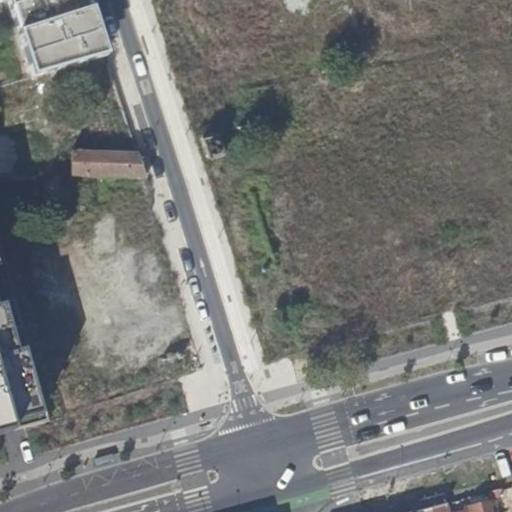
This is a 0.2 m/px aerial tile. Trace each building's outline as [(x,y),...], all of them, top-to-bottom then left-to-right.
[(107,56),(99,29),(89,0),(10,0),(35,76),(107,56)] [(455,77),(511,72),(511,53),(453,58),(455,77)] [(221,132),(203,136),(209,157),(226,153),(221,132)] [(85,176),(148,178),(137,153),(110,152),(75,150),(73,150),(71,175),(85,176)] [(286,210),(295,262),(331,256),(322,203),(286,210)] [(75,238),(92,239),(91,262),(137,264),(139,211),(77,208),(75,238)] [(32,253),(37,279),(63,274),(59,248),(32,253)] [(346,248),(336,275),(348,280),(359,253),(346,248)] [(0,434),(42,423),(0,276),(0,434)] [(348,312),(355,286),(326,278),(318,304),(348,312)] [(487,492),(492,508),(498,506),(493,490),(487,492)] [(412,502),(415,511),(446,503),(444,493),(412,502)] [(489,511),(487,504),(471,508),(471,511),(466,511),(448,511),(446,503),(415,511),(414,511),(489,511)]
